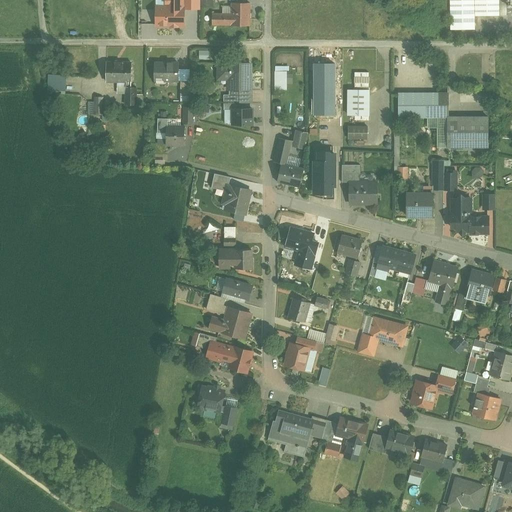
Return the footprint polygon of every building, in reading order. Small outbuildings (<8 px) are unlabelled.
[(170,0),(170,3),(158,3),(158,26),(186,25),(186,9),(186,0),(170,0)] [(186,0),(186,9),(200,9),(199,0),(186,0)] [(499,0),(450,0),(451,30),(475,29),(475,16),(500,15),(499,0)] [(250,3),(233,3),(233,8),(233,14),(222,14),(213,14),(213,25),(233,25),(233,26),(250,26),(250,3)] [(132,63),(107,62),(107,81),(118,81),(118,80),(126,80),(126,87),(127,87),(132,87),(132,63)] [(179,63),(155,63),(155,81),(156,81),(156,77),(164,77),(164,81),(179,81),(179,63)] [(250,63),(230,63),(230,65),(220,65),(220,77),(230,77),(230,90),(250,90),(250,63)] [(315,64),(315,114),(335,114),(335,64),(315,64)] [(275,71),(275,90),(286,90),(286,71),(275,71)] [(68,91),(68,75),(49,74),(49,91),(68,91)] [(190,80),(181,80),(181,96),(190,97),(190,80)] [(132,87),(127,87),(126,105),(136,105),(137,87),(132,87)] [(369,90),(349,90),(349,115),(369,115),(369,90)] [(438,93),(399,93),(399,117),(438,117),(438,93)] [(240,95),(224,95),(224,103),(240,103),(240,95)] [(193,108),(185,107),(185,124),(193,124),(193,108)] [(232,124),(252,124),(252,109),(232,109),(232,124)] [(489,117),(448,117),(448,147),(489,147),(489,117)] [(169,119),(159,118),(158,133),(167,133),(167,126),(168,126),(169,119)] [(168,126),(167,126),(167,133),(167,145),(178,145),(178,144),(184,144),(184,145),(185,145),(185,135),(185,128),(185,127),(168,126)] [(98,142),(98,127),(90,127),(90,142),(98,142)] [(368,127),(349,127),(349,139),(368,139),(368,127)] [(307,133),(297,131),(294,144),(300,146),(300,148),(304,149),(307,133)] [(292,141),(281,138),(277,152),(289,155),(292,141)] [(344,151),(344,164),(360,164),(360,159),(370,159),(370,151),(344,151)] [(304,169),(286,164),(289,155),(277,152),(275,162),(282,164),(278,182),(300,187),(304,169)] [(315,154),(315,193),(331,193),(331,186),(335,186),(335,180),(333,180),(333,168),(335,168),(335,154),(328,154),(328,152),(319,152),(319,154),(315,154)] [(360,165),(343,165),(342,182),(343,182),(343,180),(351,180),(352,176),(360,176),(360,165)] [(473,168),(474,177),(484,177),(483,168),(473,168)] [(450,174),(444,174),(444,175),(444,189),(453,190),(453,183),(457,183),(457,171),(450,171),(450,174)] [(231,177),(215,174),(212,188),(226,191),(231,192),(232,186),(229,186),(231,177)] [(444,175),(431,175),(431,189),(444,189),(444,175)] [(377,183),(351,182),(351,204),(351,203),(366,203),(366,204),(377,204),(377,183)] [(251,191),(232,186),(231,192),(226,191),(224,201),(230,203),(228,210),(246,214),(248,205),(247,205),(250,191),(251,191)] [(434,194),(407,194),(407,216),(434,216),(434,194)] [(465,198),(462,195),(457,199),(455,199),(455,209),(454,210),(452,210),(452,227),(456,227),(456,230),(459,230),(463,233),(466,231),(470,231),(470,217),(471,217),(471,212),(472,211),(472,198),(465,198)] [(496,195),(484,195),(484,203),(487,203),(487,209),(496,209),(496,195)] [(471,217),(470,217),(470,231),(470,233),(479,233),(479,234),(488,234),(488,233),(489,233),(489,217),(471,217)] [(301,230),(292,228),(287,247),(309,253),(311,243),(314,234),(313,234),(313,236),(300,232),(301,230)] [(320,230),(317,242),(325,244),(328,232),(320,230)] [(363,241),(343,235),(338,252),(358,258),(363,241)] [(415,255),(383,247),(377,269),(388,271),(389,268),(410,273),(415,255)] [(252,250),(236,250),(236,252),(232,252),(232,250),(221,250),(221,268),(230,268),(230,265),(235,265),(235,269),(252,269),(253,259),(252,259),(252,250)] [(312,252),(308,266),(317,269),(321,254),(312,252)] [(352,260),(350,267),(349,267),(347,273),(357,276),(361,262),(352,260)] [(458,268),(444,264),(444,263),(434,260),(429,280),(441,284),(452,286),(453,287),(458,268)] [(495,276),(472,270),(467,289),(469,289),(468,295),(467,296),(487,301),(489,294),(490,295),(495,276)] [(506,280),(498,278),(495,290),(503,292),(506,280)] [(253,286),(228,279),(224,291),(249,298),(253,286)] [(408,282),(403,299),(410,301),(415,284),(408,282)] [(452,286),(441,284),(436,302),(447,305),(452,286)] [(468,295),(460,293),(456,309),(463,311),(467,296),(468,295)] [(227,298),(211,294),(207,309),(222,314),(227,298)] [(329,301),(317,297),(315,305),(327,308),(329,301)] [(310,303),(295,298),(289,317),(305,322),(310,303)] [(251,313),(230,307),(227,320),(224,319),(224,321),(220,320),(217,331),(244,339),(251,313)] [(407,327),(374,318),(370,336),(363,334),(362,340),(377,344),(378,339),(402,345),(407,327)] [(339,327),(330,325),(327,337),(335,339),(339,327)] [(490,326),(480,327),(480,336),(490,335),(490,326)] [(327,334),(310,329),(308,338),(324,343),(324,342),(327,334)] [(218,337),(201,333),(197,346),(206,349),(208,342),(212,343),(212,342),(216,343),(218,337)] [(461,336),(452,346),(461,354),(470,344),(461,336)] [(323,343),(299,337),(297,344),(310,348),(309,349),(321,352),(323,343)] [(335,339),(327,337),(326,343),(336,346),(338,340),(335,339)] [(487,342),(476,339),(474,346),(485,349),(487,342)] [(377,344),(362,340),(359,352),(374,356),(377,344)] [(253,352),(235,347),(235,348),(216,343),(212,342),(212,343),(208,356),(221,360),(225,358),(232,360),(230,367),(248,372),(253,352)] [(297,344),(291,343),(285,365),(304,370),(309,349),(310,348),(297,344)] [(511,354),(497,351),(491,375),(510,380),(511,372),(511,354)] [(324,368),(319,385),(326,387),(331,370),(324,368)] [(456,378),(440,374),(437,386),(436,390),(452,394),(456,378)] [(490,380),(478,377),(476,384),(488,387),(490,380)] [(437,386),(418,381),(412,402),(431,408),(436,390),(437,386)] [(488,387),(476,384),(474,392),(480,394),(480,393),(489,395),(491,387),(488,387)] [(214,387),(210,387),(209,387),(202,386),(201,392),(202,394),(200,401),(197,403),(197,406),(199,409),(202,410),(205,408),(223,412),(224,406),(222,405),(224,393),(223,390),(214,389),(214,387)] [(489,395),(480,393),(480,394),(476,406),(475,406),(474,407),(476,408),(474,414),(495,420),(501,399),(489,395)] [(227,406),(223,422),(234,424),(237,408),(227,406)] [(312,419),(279,410),(276,420),(274,420),(269,439),(287,444),(285,451),(305,457),(311,435),(315,422),(312,421),(312,419)] [(327,420),(313,416),(312,419),(312,421),(315,422),(311,435),(322,438),(327,420)] [(368,424),(342,417),(337,435),(344,437),(350,439),(346,456),(358,459),(363,442),(364,442),(368,424)] [(334,422),(327,420),(322,438),(322,441),(328,442),(332,443),(335,435),(335,434),(331,433),(334,422)] [(414,437),(392,431),(390,439),(387,448),(400,451),(400,452),(409,454),(414,437)] [(390,439),(374,434),(369,449),(384,453),(386,447),(387,448),(390,439)] [(335,435),(332,443),(328,442),(325,453),(339,456),(341,445),(342,446),(344,437),(337,435),(335,435)] [(448,445),(426,440),(422,456),(443,462),(448,445)] [(410,451),(406,468),(411,469),(416,453),(410,451)] [(505,480),(510,463),(498,460),(493,477),(505,480)] [(425,466),(413,463),(411,474),(422,477),(425,466)] [(511,463),(510,463),(505,480),(503,487),(511,489),(511,463)] [(474,485),(464,482),(464,481),(463,480),(463,482),(457,480),(458,479),(457,479),(450,504),(460,507),(462,500),(469,503),(468,505),(478,508),(484,486),(474,483),(474,485)] [(345,486),(338,492),(344,499),(351,493),(345,486)]
